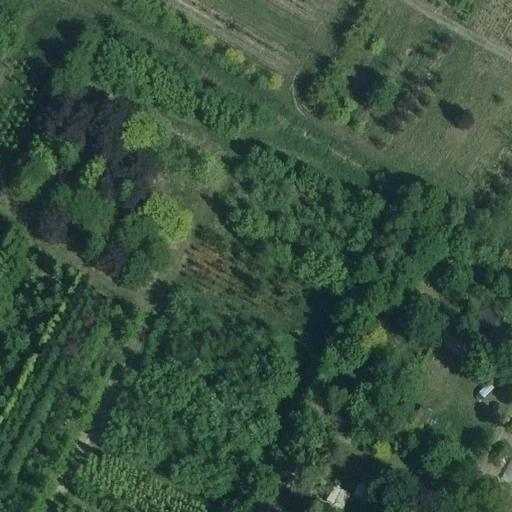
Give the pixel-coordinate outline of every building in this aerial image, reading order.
[(511,340),(491,329),(480,349),(511,366),(511,340)] [(346,371),(335,391),(352,400),(363,380),(346,371)] [(419,413),(412,427),(426,434),(433,420),(419,413)] [(340,415),(333,428),(351,438),(358,426),(340,415)] [(366,482),(386,497),(398,482),(377,467),(366,482)]
